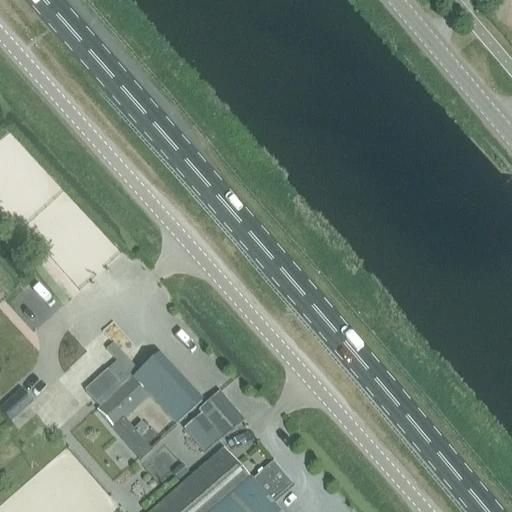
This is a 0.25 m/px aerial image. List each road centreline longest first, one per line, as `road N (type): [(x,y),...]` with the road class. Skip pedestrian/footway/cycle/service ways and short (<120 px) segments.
road 1 (primary): [(482,511),(42,0)]
road 2 (unclassified): [(423,511),(0,33)]
road 3 (secondary): [(511,138),(395,0)]
